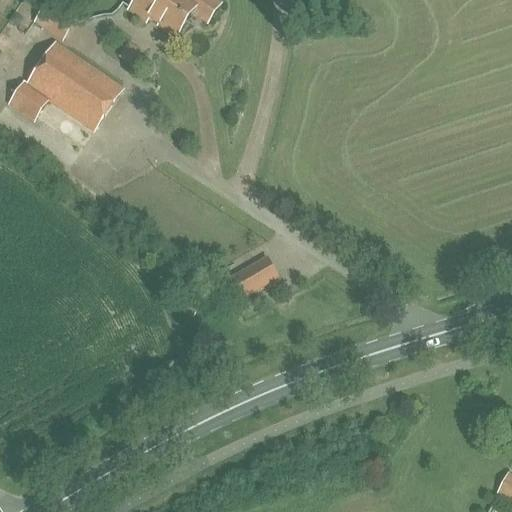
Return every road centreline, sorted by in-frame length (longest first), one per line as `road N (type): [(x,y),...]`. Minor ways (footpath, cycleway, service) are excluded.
road 1 (secondary): [(41,511),(284,382),(511,312)]
road 2 (track): [(240,203),(283,0)]
